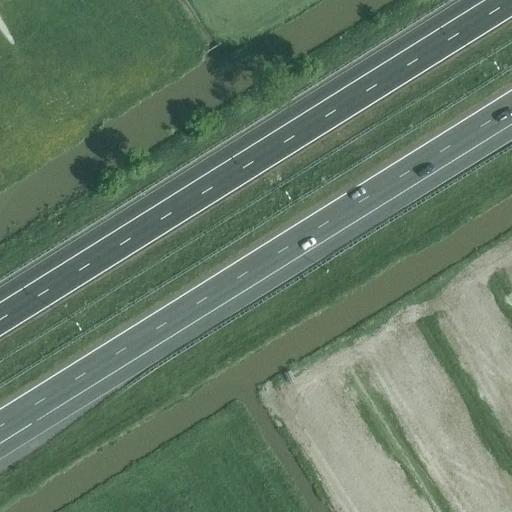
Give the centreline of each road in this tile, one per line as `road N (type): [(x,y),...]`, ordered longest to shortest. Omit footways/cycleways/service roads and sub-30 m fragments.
road 1 (motorway): [(0,437),(511,119)]
road 2 (motorway): [(511,5),(0,322)]
